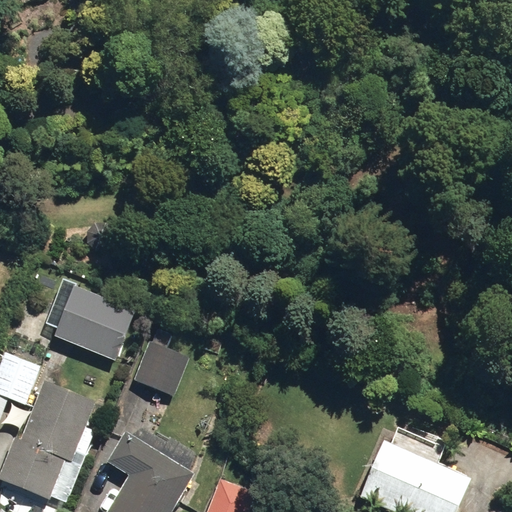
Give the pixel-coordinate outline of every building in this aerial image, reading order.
[(113,230),(70,228),(69,254),(112,255),(113,230)] [(71,295),(51,342),(113,368),(133,318),(71,295)] [(151,343),(135,377),(171,393),(187,359),(151,343)] [(0,413),(7,397),(26,403),(37,368),(0,356),(0,413)] [(41,383),(0,477),(0,481),(51,500),(89,402),(41,383)] [(178,511),(202,470),(128,428),(107,465),(129,478),(109,511),(178,511)] [(384,441),(359,497),(392,511),(462,511),(476,482),(384,441)] [(214,491),(204,511),(234,511),(239,501),(214,491)]
